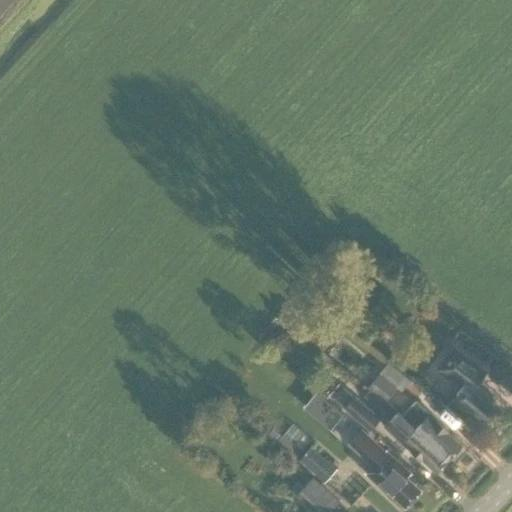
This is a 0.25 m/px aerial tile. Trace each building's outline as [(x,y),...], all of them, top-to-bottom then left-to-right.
[(332,308),(346,288),(336,281),(322,301),(332,308)] [(295,310),(287,318),(295,325),(303,317),(295,310)] [(467,407),(485,421),(496,406),(488,400),(493,394),(479,383),(488,372),(454,346),(437,368),(458,384),(448,397),(465,410),(467,407)] [(385,399),(399,382),(382,367),(368,385),(385,399)] [(316,392),(304,407),(331,429),(343,414),(316,392)] [(343,407),(370,430),(381,418),(354,395),(343,407)] [(414,426),(449,459),(462,445),(446,430),(446,428),(416,399),(401,413),(414,426)] [(449,459),(414,426),(398,411),(385,424),(400,440),(416,456),(421,457),(437,472),(449,459)] [(362,429),(349,442),(373,464),(365,472),(385,490),(387,490),(405,506),(420,489),(407,477),(411,473),(362,429)] [(295,457),(305,447),(286,430),(276,440),(295,457)] [(337,469),(312,446),(299,459),(324,482),(337,469)] [(329,511),(340,500),(313,477),(306,485),(298,479),(288,490),(313,511),(329,511)]
